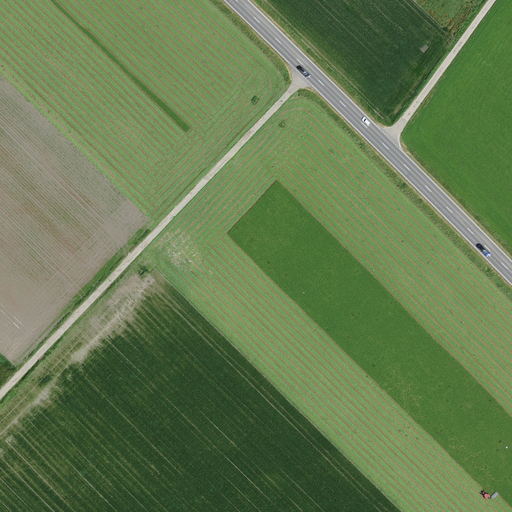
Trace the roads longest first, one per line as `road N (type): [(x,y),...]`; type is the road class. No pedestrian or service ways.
road 1 (track): [(0,393),(314,76)]
road 2 (secondary): [(511,274),(234,0)]
road 3 (track): [(385,145),(491,0)]
